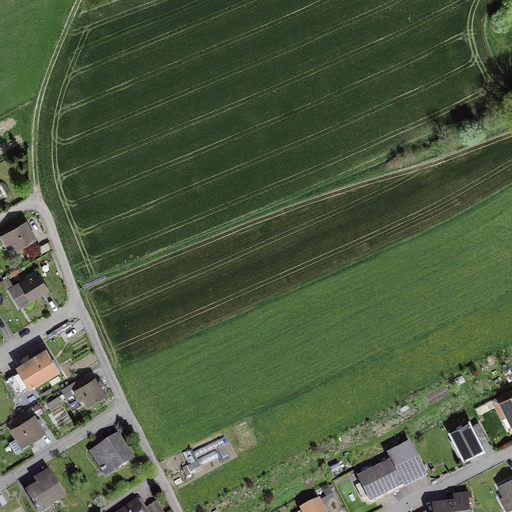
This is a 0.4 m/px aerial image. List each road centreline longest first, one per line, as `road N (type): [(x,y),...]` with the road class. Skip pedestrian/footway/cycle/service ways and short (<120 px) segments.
road 1 (track): [(39,199),(39,98),(80,0)]
road 2 (residential): [(79,305),(39,199),(0,222)]
road 3 (residential): [(0,484),(123,407)]
road 4 (residential): [(388,511),(511,450)]
